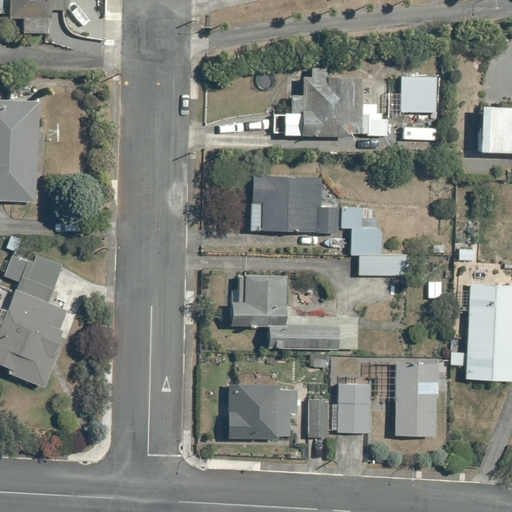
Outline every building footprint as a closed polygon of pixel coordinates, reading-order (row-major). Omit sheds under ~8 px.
[(0,0),(0,13),(22,15),(22,29),(51,30),(52,6),(71,7),(71,0),(0,0)] [(400,74),(399,75),(400,75),(399,98),(399,111),(433,111),(434,74),(400,74)] [(364,134),(385,135),(386,113),(376,113),(376,103),(359,102),(360,78),(302,76),(301,112),(271,111),(271,133),(324,135),(323,148),(363,150),(364,134)] [(0,95),(0,199),(35,201),(40,97),(0,95)] [(511,105),(485,105),(484,127),(479,127),(478,148),(511,149),(511,105)] [(359,254),(380,255),(381,217),(362,217),(362,207),(333,207),(334,192),(318,192),(319,177),(253,175),(251,228),(338,231),(339,227),(351,227),(350,254),(359,254)] [(476,245),(455,245),(454,260),(476,261),(476,245)] [(59,263),(12,250),(5,277),(15,280),(6,311),(3,310),(0,319),(0,363),(8,365),(5,373),(45,384),(66,307),(48,302),(59,263)] [(412,255),(359,254),(359,274),(411,276),(412,255)] [(286,321),(287,273),(236,271),(235,301),(232,301),(232,324),(267,325),(266,347),(356,349),(357,323),(286,321)] [(442,279),(426,278),(425,298),(441,298),(442,279)] [(511,382),(511,283),(467,282),(464,381),(511,382)] [(437,361),(397,360),(395,433),(435,434),(437,361)] [(271,383),(230,381),(227,436),(289,439),(290,413),(299,414),(301,384),(271,383)] [(307,397),(306,435),(331,436),(331,430),(369,431),(370,382),(333,381),(332,397),(307,397)]
